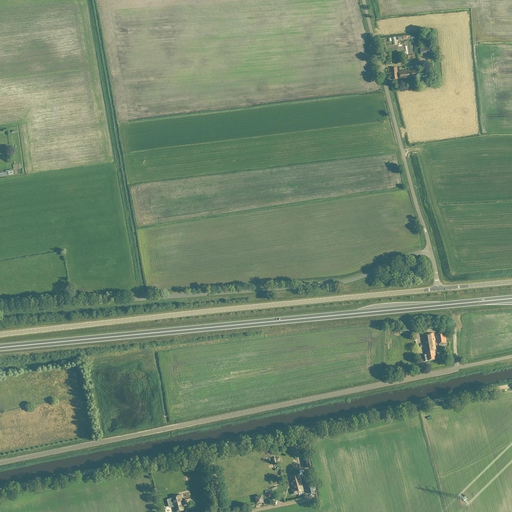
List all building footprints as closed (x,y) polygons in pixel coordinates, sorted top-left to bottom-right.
[(386,38),(385,50),(393,50),(394,38),(386,38)] [(397,72),(398,79),(399,79),(417,77),(416,70),(397,72)] [(437,344),(446,343),(444,333),(436,335),(437,344)] [(436,350),(433,334),(422,336),(424,350),(425,350),(425,356),(422,356),(423,362),(436,360),(434,351),(436,350)] [(307,454),(301,455),(304,468),(309,467),(307,454)] [(292,485),(301,483),(299,475),(290,477),(292,485)] [(311,480),(307,481),(307,484),(305,484),(307,495),(314,493),(312,483),(311,480)] [(292,485),(293,490),(290,490),(291,496),(297,495),(297,493),(303,491),(301,483),(292,485)] [(181,495),(170,498),(172,511),(177,511),(184,510),(181,495)]
